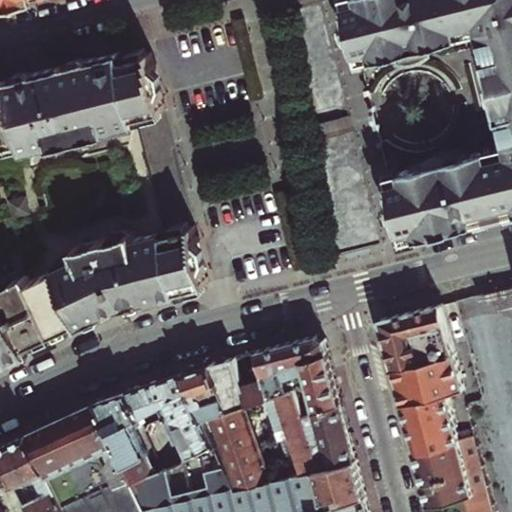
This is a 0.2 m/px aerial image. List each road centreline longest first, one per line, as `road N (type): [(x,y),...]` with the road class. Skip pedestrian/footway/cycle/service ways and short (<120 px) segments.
road 1 (residential): [(346,290),(146,344),(0,411)]
road 2 (residential): [(403,511),(346,290)]
road 3 (unknown): [(471,260),(511,480)]
road 4 (residential): [(511,249),(346,290)]
road 5 (residential): [(0,31),(125,0)]
